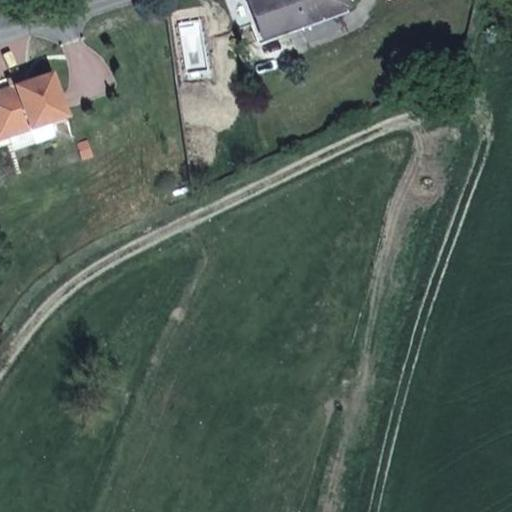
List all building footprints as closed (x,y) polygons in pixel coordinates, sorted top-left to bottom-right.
[(255,22),(247,0),(226,0),(237,29),(255,22)] [(261,37),(282,30),(345,8),(341,0),(247,0),(255,22),(261,37)] [(0,131),(62,110),(50,74),(24,83),(10,87),(0,90),(0,131)] [(24,83),(22,76),(8,81),(10,87),(24,83)] [(62,110),(0,131),(0,139),(64,118),(62,110)]
